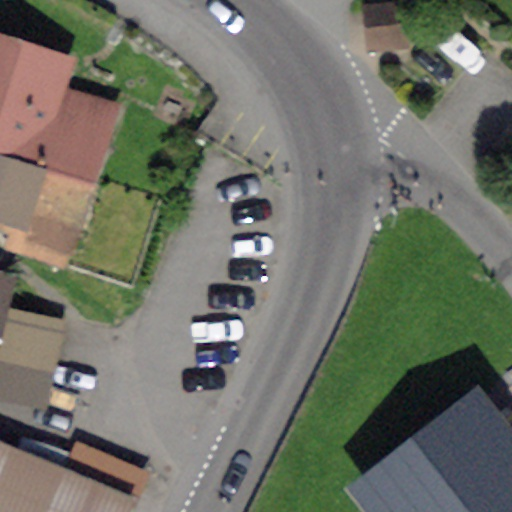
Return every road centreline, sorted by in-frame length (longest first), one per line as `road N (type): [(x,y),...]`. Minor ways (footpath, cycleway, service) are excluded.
road 1 (residential): [(337,148),(342,181),(321,284),(220,511)]
road 2 (residential): [(337,148),(447,188),(511,258)]
road 3 (residential): [(227,0),(301,76),(328,115),(337,148)]
